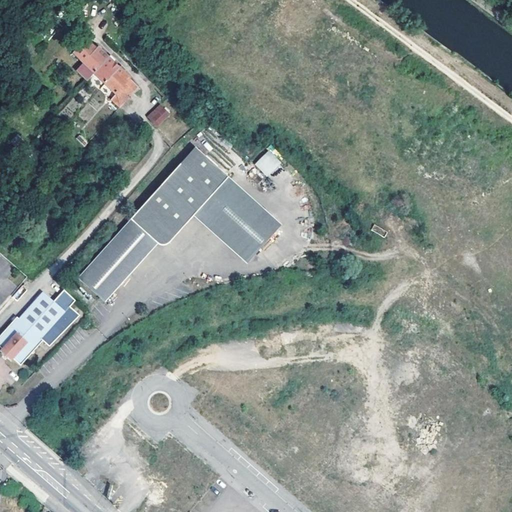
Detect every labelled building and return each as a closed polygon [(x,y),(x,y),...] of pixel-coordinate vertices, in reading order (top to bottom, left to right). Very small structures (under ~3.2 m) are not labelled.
[(73,54),(83,63),(96,49),(86,40),(73,54)] [(94,74),(106,60),(96,49),(83,63),(94,74)] [(104,84),(118,68),(111,61),(108,58),(106,60),(94,74),(104,84)] [(119,68),(118,68),(104,84),(115,94),(119,89),(124,84),(129,78),(121,71),(119,68)] [(129,78),(124,84),(133,92),(138,87),(129,78)] [(124,84),(119,89),(127,98),(133,92),(124,84)] [(115,94),(117,96),(123,102),(127,98),(119,89),(115,94)] [(123,102),(117,96),(112,102),(118,107),(123,102)] [(72,97),(58,113),(67,120),(81,104),(72,97)] [(151,122),(164,109),(160,106),(147,118),(151,122)] [(169,115),(164,109),(151,122),(156,128),(169,115)] [(82,147),(85,144),(77,137),(74,140),(82,147)] [(200,211),(235,173),(202,143),(78,278),(100,299),(160,235),(164,239),(166,241),(168,241),(169,241),(173,240),(176,238),(200,211)] [(254,164),(268,178),(282,163),(269,149),(254,164)] [(28,150),(23,154),(31,162),(36,158),(28,150)] [(236,195),(277,232),(287,221),(235,173),(200,211),(253,259),(257,255),(215,217),(236,195)] [(277,232),(236,195),(215,217),(257,255),(277,232)] [(384,237),(387,232),(374,224),(371,230),(384,237)] [(100,299),(104,303),(164,239),(160,235),(100,299)] [(15,359),(20,364),(41,341),(47,347),(76,314),(69,308),(74,302),(63,291),(53,302),(43,292),(19,319),(17,318),(0,336),(0,345),(3,349),(1,351),(13,362),(15,359)] [(81,463),(74,457),(69,463),(76,469),(81,463)]
